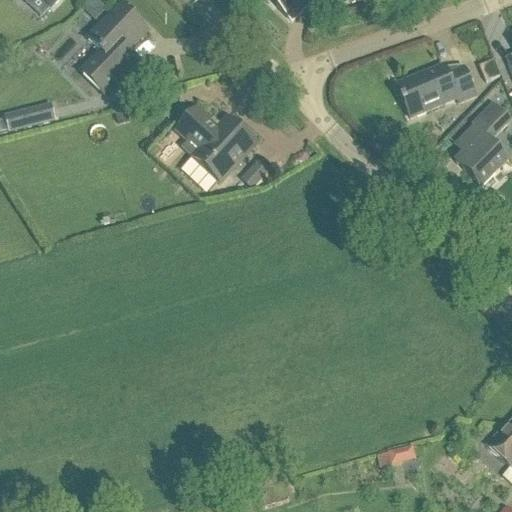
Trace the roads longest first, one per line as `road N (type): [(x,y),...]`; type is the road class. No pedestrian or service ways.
road 1 (unclassified): [(511,312),(290,92)]
road 2 (residential): [(290,92),(314,68),(499,0)]
road 3 (unclassified): [(290,92),(195,0)]
